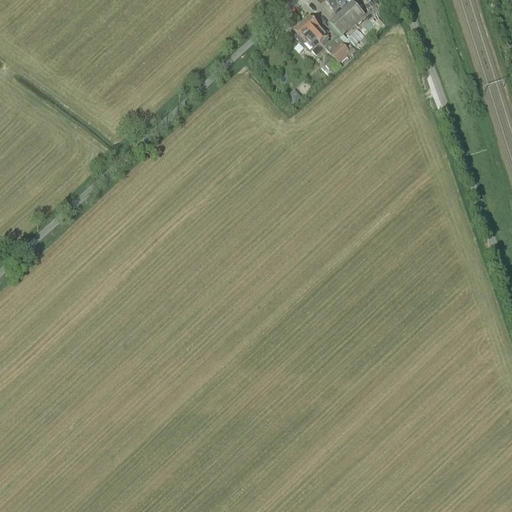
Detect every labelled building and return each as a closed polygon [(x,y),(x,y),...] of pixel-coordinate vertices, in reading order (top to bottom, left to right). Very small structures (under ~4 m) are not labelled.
[(327,0),(324,3),(333,13),(346,0),(327,0)] [(330,26),(342,38),(364,17),(352,5),(330,26)] [(328,39),(320,30),(309,19),(309,20),(307,19),(305,21),(305,23),(302,26),(325,49),(330,45),(328,42),(329,41),(328,39)] [(378,35),(368,23),(363,28),(373,39),(378,35)] [(325,49),(302,26),(298,29),(297,29),(295,31),(295,33),(294,33),(305,45),(307,42),(315,50),(312,53),(316,57),(317,57),(320,61),(328,53),(325,49)] [(347,42),(358,53),(368,43),(357,32),(347,42)] [(342,45),(331,55),(340,65),(351,55),(342,45)] [(331,60),(325,67),(327,69),(323,73),(329,80),(341,69),(336,63),(335,64),(331,60)] [(294,92),(285,101),(292,108),(301,98),(294,92)]
